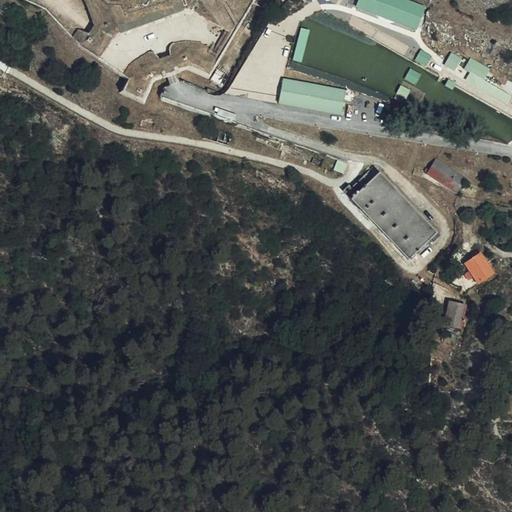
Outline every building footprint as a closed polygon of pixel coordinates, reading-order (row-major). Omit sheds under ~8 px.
[(11,0),(44,14),(77,53),(129,84),(122,96),(142,107),(153,83),(184,71),(207,81),(250,0),(11,0)] [(418,29),(426,4),(414,0),(358,0),(356,7),(418,29)] [(301,61),(309,29),(302,28),(296,52),(298,52),(296,59),(301,61)] [(427,64),(431,54),(421,50),(417,60),(427,64)] [(444,64),(455,70),(462,57),(452,51),(444,64)] [(511,85),(488,73),(491,67),(471,57),(465,69),(469,71),(464,81),(508,103),(511,94),(511,85)] [(283,78),(279,103),(343,113),(347,88),(283,78)] [(434,159),(426,175),(458,192),(467,176),(434,159)] [(434,234),(379,175),(352,200),(408,259),(434,234)] [(493,271),(481,251),(466,261),(478,281),(493,271)] [(460,326),(465,303),(450,300),(445,323),(460,326)]
